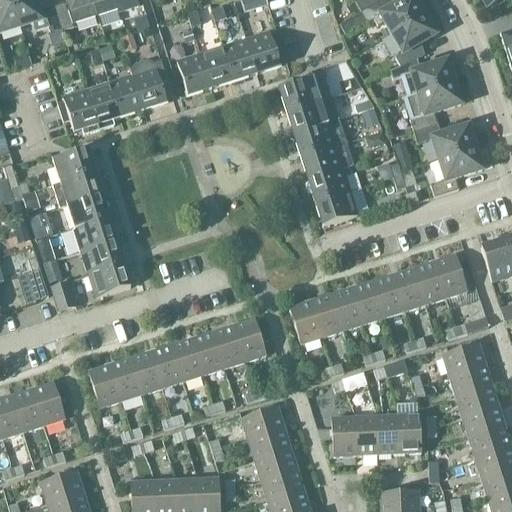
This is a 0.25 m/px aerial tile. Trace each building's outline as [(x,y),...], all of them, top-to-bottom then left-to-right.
[(0,0),(0,35),(20,29),(10,0),(0,0)] [(10,0),(20,29),(42,22),(34,0),(10,0)] [(62,33),(73,29),(72,25),(98,17),(92,0),(68,0),(69,3),(54,8),(62,33)] [(92,0),(98,17),(118,11),(119,15),(124,13),(136,9),(139,8),(135,0),(92,0)] [(265,0),(247,0),(240,2),(245,15),(268,8),(265,0)] [(358,0),(354,2),(361,14),(383,1),(381,0),(358,0)] [(383,1),(361,14),(367,25),(375,21),(379,27),(384,24),(391,36),(424,17),(421,12),(424,10),(418,0),(407,0),(388,11),(383,1)] [(503,0),(481,0),(487,10),(503,0)] [(353,5),(347,9),(352,18),(359,14),(353,5)] [(54,8),(43,12),(50,36),(62,33),(54,8)] [(222,8),(211,11),(215,23),(226,20),(222,8)] [(195,12),(186,15),(188,20),(191,30),(201,27),(195,12)] [(391,36),(402,56),(394,60),(399,67),(408,63),(409,64),(417,61),(424,58),(420,46),(436,37),(435,35),(438,34),(430,20),(427,22),(424,17),(391,36)] [(146,19),(134,23),(137,33),(149,30),(146,19)] [(350,20),(339,26),(346,38),(357,31),(350,20)] [(192,33),(182,36),(185,46),(195,42),(192,33)] [(511,33),(499,38),(511,75),(511,33)] [(269,35),(246,42),(257,76),(280,69),(269,35)] [(234,84),(257,76),(246,42),(223,50),(234,84)] [(110,49),(100,52),(104,63),(114,59),(110,49)] [(211,91),(234,84),(223,50),(200,57),(211,91)] [(98,52),(90,55),(95,70),(103,67),(98,52)] [(187,98),(211,91),(200,57),(176,64),(187,98)] [(408,63),(399,67),(389,72),(392,81),(400,78),(407,100),(454,85),(452,80),(456,79),(451,64),(448,65),(447,63),(421,72),(417,61),(409,64),(408,63)] [(167,83),(161,64),(154,66),(150,64),(146,63),(135,67),(132,69),(130,73),(132,79),(143,112),(166,105),(160,85),(167,83)] [(323,70),(311,74),(313,80),(314,83),(326,79),(323,70)] [(120,120),(143,112),(132,79),(109,86),(120,120)] [(313,80),(279,91),(287,114),(321,103),(314,83),(313,80)] [(407,100),(403,101),(413,134),(438,127),(434,115),(461,107),(461,106),(464,105),(459,90),(456,91),(454,85),(407,100)] [(109,86),(86,93),(97,127),(120,120),(109,86)] [(74,134),(97,127),(86,93),(63,101),(64,104),(57,106),(63,125),(70,123),(74,134)] [(294,137),(337,123),(339,120),(332,100),(321,103),(287,114),(294,137)] [(370,103),(354,108),(357,117),(374,111),(370,103)] [(374,112),(362,116),(366,127),(377,123),(374,112)] [(301,160),(346,145),(340,124),(337,123),(294,137),(301,160)] [(441,138),(438,127),(413,134),(416,145),(431,141),(438,162),(475,151),(473,145),(477,144),(472,129),(469,130),(468,129),(441,138)] [(3,133),(0,133),(0,152),(8,150),(6,142),(3,133)] [(382,135),(365,140),(367,146),(374,150),(386,146),(382,135)] [(308,182),(342,172),(352,169),(353,166),(346,145),(301,160),(308,182)] [(86,151),(52,162),(60,185),(94,175),(86,151)] [(477,156),(475,151),(438,162),(444,182),(429,187),(434,200),(459,192),(455,181),(482,172),(481,171),(485,170),(480,155),(477,156)] [(393,181),(401,178),(397,166),(389,169),(393,181)] [(6,182),(15,179),(11,167),(3,170),(6,182)] [(350,195),(342,172),(308,182),(316,205),(350,195)] [(60,185),(67,208),(101,198),(94,175),(60,185)] [(401,178),(393,181),(397,193),(405,190),(401,178)] [(19,191),(17,186),(15,179),(6,182),(14,205),(22,202),(21,198),(19,191)] [(17,186),(19,191),(21,198),(22,198),(29,195),(25,183),(17,186)] [(29,195),(22,198),(27,215),(40,210),(34,193),(29,195)] [(357,218),(350,195),(316,205),(323,229),(357,218)] [(415,195),(405,198),(408,207),(418,204),(415,195)] [(108,221),(101,198),(67,208),(74,231),(108,221)] [(19,204),(8,207),(12,219),(23,216),(19,204)] [(45,217),(29,221),(36,243),(52,239),(45,217)] [(74,231),(82,254),(116,243),(108,221),(74,231)] [(25,227),(14,230),(19,246),(30,243),(25,227)] [(50,240),(36,244),(43,266),(57,262),(50,240)] [(492,284),(511,277),(511,264),(505,242),(481,250),(492,284)] [(123,266),(116,243),(82,254),(89,277),(123,266)] [(455,258),(434,265),(445,302),(467,295),(455,258)] [(40,272),(36,260),(28,263),(32,274),(40,272)] [(57,263),(44,267),(50,286),(63,282),(57,263)] [(425,308),(445,302),(434,265),(413,271),(425,308)] [(130,290),(123,266),(89,277),(96,301),(130,290)] [(413,271),(393,278),(404,315),(425,308),(413,271)] [(35,304),(49,299),(40,273),(27,277),(35,304)] [(393,278),(372,284),(384,321),(404,315),(393,278)] [(372,284),(351,291),(363,328),(384,321),(372,284)] [(68,285),(51,290),(59,315),(76,309),(68,285)] [(351,291),(330,298),(342,334),(363,328),(351,291)] [(322,341),(342,334),(330,298),(310,304),(322,341)] [(300,347),(322,341),(310,304),(289,311),(300,347)] [(0,324),(2,331),(29,320),(23,305),(0,314),(0,324)] [(511,317),(509,308),(500,311),(504,325),(511,322),(511,317)] [(255,322),(233,329),(244,365),(266,358),(255,322)] [(454,330),(457,340),(467,337),(464,327),(454,330)] [(224,372),(244,365),(233,329),(213,335),(224,372)] [(454,330),(445,334),(447,343),(457,340),(454,330)] [(203,378),(224,372),(213,335),(192,342),(203,378)] [(416,353),(426,350),(423,340),(413,344),(416,353)] [(192,342),(171,348),(183,385),(203,378),(192,342)] [(413,344),(403,347),(406,356),(416,353),(413,344)] [(442,358),(448,379),(485,368),(478,346),(442,358)] [(171,348),(151,355),(162,391),(183,385),(171,348)] [(373,356),(376,366),(386,363),(383,353),(373,356)] [(141,398),(162,391),(151,355),(130,361),(141,398)] [(376,366),(373,356),(363,359),(366,369),(376,366)] [(121,404),(141,398),(130,361),(110,368),(121,404)] [(334,379),(344,376),(341,366),(331,369),(334,379)] [(396,376),(393,367),(383,370),(386,379),(396,376)] [(121,404),(110,368),(88,375),(99,411),(121,404)] [(448,379),(455,400),(492,388),(485,368),(448,379)] [(331,369),(322,372),(324,382),(334,379),(331,369)] [(374,373),(377,382),(386,379),(383,370),(374,373)] [(342,383),(345,392),(346,395),(367,388),(363,376),(342,383)] [(419,379),(410,382),(413,392),(422,389),(419,379)] [(332,386),(335,395),(345,392),(342,383),(332,386)] [(65,422),(53,386),(32,392),(44,429),(65,422)] [(455,400),(461,421),(498,409),(492,388),(455,400)] [(416,401),(425,398),(422,389),(413,392),(416,401)] [(254,394),(256,403),(266,400),(263,391),(254,394)] [(23,435),(44,429),(32,392),(12,399),(23,435)] [(254,394),(244,397),(247,407),(256,403),(254,394)] [(12,399),(0,402),(0,433),(3,442),(23,435),(12,399)] [(215,417),(225,413),(222,404),(212,407),(215,417)] [(212,407),(202,410),(205,420),(215,417),(212,407)] [(461,421),(468,441),(505,430),(498,409),(461,421)] [(277,410),(241,422),(247,443),(284,432),(277,410)] [(175,429),(185,426),(182,417),(172,420),(175,429)] [(421,456),(420,418),(397,419),(399,457),(421,456)] [(354,420),(355,459),(377,458),(375,419),(354,420)] [(397,419),(375,419),(377,458),(399,457),(397,419)] [(436,419),(426,419),(426,429),(436,429),(436,419)] [(172,420),(162,423),(165,432),(175,429),(172,420)] [(333,460),(355,459),(354,420),(331,421),(333,460)] [(427,440),(436,439),(436,429),(426,429),(427,440)] [(133,442),(143,439),(140,430),(131,433),(133,442)] [(195,440),(192,430),(183,433),(186,443),(195,440)] [(511,450),(505,430),(468,441),(474,461),(511,450)] [(247,443),(254,464),(291,452),(284,432),(247,443)] [(131,433),(121,436),(124,446),(133,442),(131,433)] [(173,436),(176,446),(186,443),(183,433),(173,436)] [(218,442),(209,445),(212,455),(221,452),(218,442)] [(154,453),(151,443),(141,446),(144,456),(154,453)] [(131,449),(134,459),(144,456),(141,446),(131,449)] [(474,461),(481,482),(511,472),(511,452),(511,450),(474,461)] [(215,465),(225,462),(221,452),(212,455),(215,465)] [(254,464),(261,484),(297,473),(291,452),(254,464)] [(56,467),(65,464),(62,455),(53,458),(56,467)] [(53,458),(43,461),(46,471),(56,467),(53,458)] [(437,464),(428,465),(428,475),(438,475),(437,464)] [(14,480),(24,477),(21,468),(11,471),(14,480)] [(11,471),(2,474),(4,484),(14,480),(11,471)] [(511,472),(481,482),(488,503),(511,495),(511,472)] [(261,484),(267,505),(304,493),(297,473),(261,484)] [(40,485),(47,507),(83,495),(76,474),(40,485)] [(428,485),(438,485),(438,475),(428,475),(428,485)] [(220,511),(219,481),(196,482),(197,511),(220,511)] [(175,511),(197,511),(196,482),(175,483),(175,511)] [(235,482),(225,483),(225,493),(235,493),(235,482)] [(153,484),(154,511),(175,511),(175,483),(153,484)] [(130,485),(131,511),(154,511),(153,484),(130,485)] [(226,503),(236,503),(235,493),(225,493),(226,503)] [(267,505),(269,511),(309,511),(304,493),(267,505)] [(380,496),(380,511),(419,511),(418,494),(380,496)] [(47,507),(48,511),(88,511),(83,495),(47,507)] [(511,511),(511,495),(488,503),(490,511),(511,511)] [(452,511),(458,511),(463,511),(461,501),(451,503),(452,511)]
